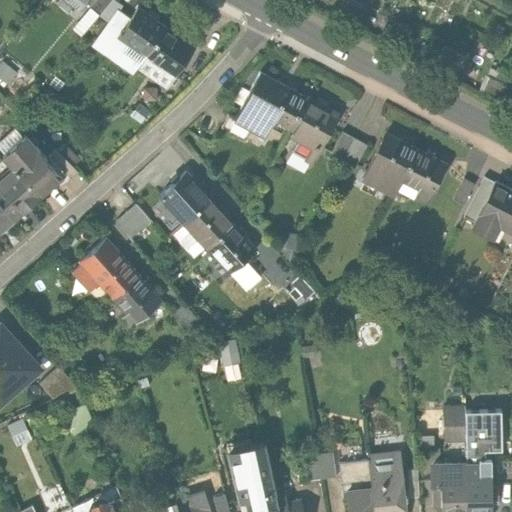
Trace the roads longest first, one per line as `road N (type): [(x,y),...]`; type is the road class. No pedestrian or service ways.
road 1 (residential): [(0,278),(232,68),(267,13)]
road 2 (tertiary): [(267,13),(511,139)]
